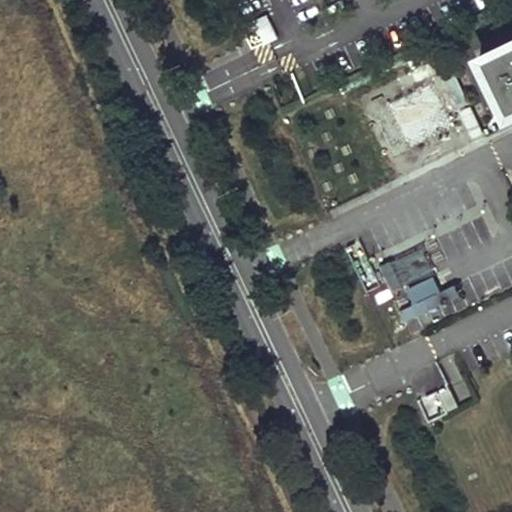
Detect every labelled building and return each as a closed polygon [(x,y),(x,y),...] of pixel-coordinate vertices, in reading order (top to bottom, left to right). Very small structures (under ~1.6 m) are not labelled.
[(271,13),(260,18),(269,41),(281,36),(271,13)] [(511,39),(481,55),(500,94),(511,88),(511,39)] [(441,79),(413,93),(421,110),(375,132),(388,160),(435,138),(440,148),(468,135),(441,79)] [(511,88),(500,94),(503,100),(511,95),(511,88)] [(511,95),(503,100),(508,110),(511,108),(511,95)] [(448,410),(457,406),(449,389),(440,394),(448,410)]
